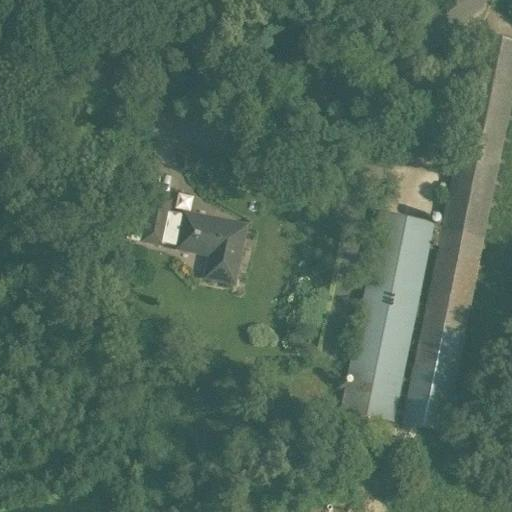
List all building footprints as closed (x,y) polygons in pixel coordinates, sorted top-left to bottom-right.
[(443,229),(402,425),(443,434),(511,97),(511,45),(482,39),(443,229)] [(170,204),(152,200),(143,244),(161,248),(162,246),(168,216),(170,204)] [(223,226),(187,218),(185,218),(185,219),(168,216),(162,246),(179,250),(179,251),(217,259),(212,281),(234,286),(245,230),(223,225),(223,226)] [(383,217),(343,413),(402,425),(443,229),(383,217)] [(407,456),(377,442),(367,465),(396,479),(407,456)]
